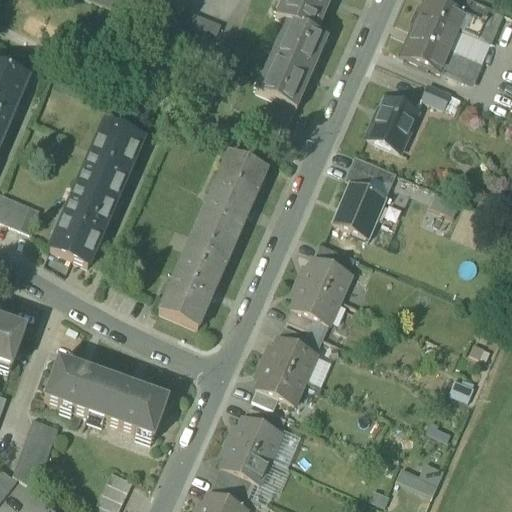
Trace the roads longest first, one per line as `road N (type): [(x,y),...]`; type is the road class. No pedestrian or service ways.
road 1 (residential): [(387,0),(221,382)]
road 2 (residential): [(0,263),(221,382)]
road 3 (residential): [(221,382),(160,511)]
